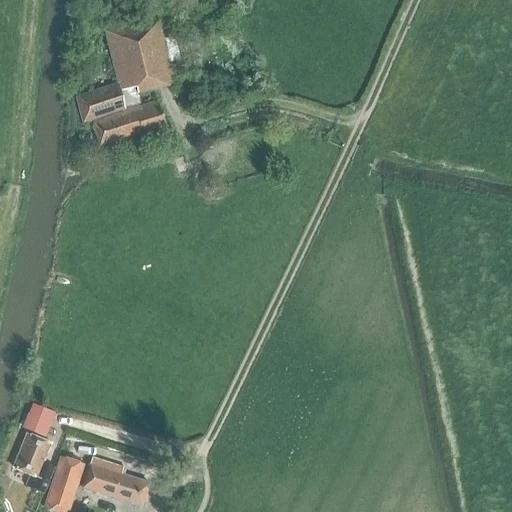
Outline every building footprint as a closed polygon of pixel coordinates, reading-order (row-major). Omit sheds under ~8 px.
[(100,145),(165,126),(157,101),(139,107),(138,104),(124,108),(118,89),(126,87),(129,96),(173,85),(157,15),(104,28),(118,85),(76,97),(83,124),(92,121),(100,145)] [(31,403),(21,427),(45,436),(55,412),(31,403)] [(13,468),(28,474),(23,487),(42,494),(52,470),(41,466),(50,444),(46,443),(47,443),(30,436),(29,436),(27,435),(13,468)] [(67,511),(83,463),(59,456),(42,507),(56,511),(67,511)] [(81,488),(140,507),(148,484),(122,476),(124,469),(91,459),(81,488)]
